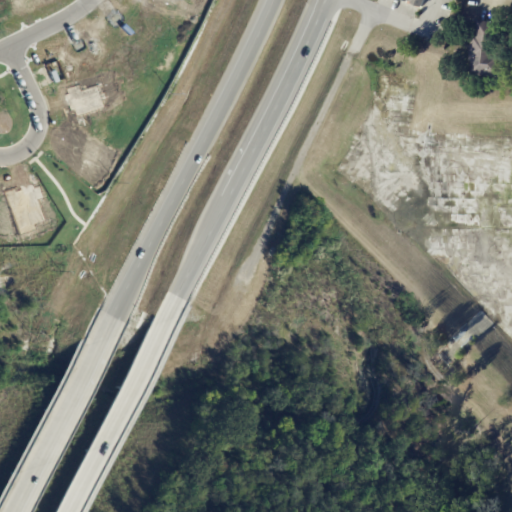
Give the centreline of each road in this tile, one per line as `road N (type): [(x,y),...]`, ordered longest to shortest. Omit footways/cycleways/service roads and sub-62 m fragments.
road 1 (secondary): [(275,0),(111,315)]
road 2 (secondary): [(63,511),(175,297)]
road 3 (secondary): [(111,315),(7,511)]
road 4 (secondary): [(227,199),(325,0)]
road 5 (residential): [(0,156),(19,155),(41,130),(40,109),(11,48)]
